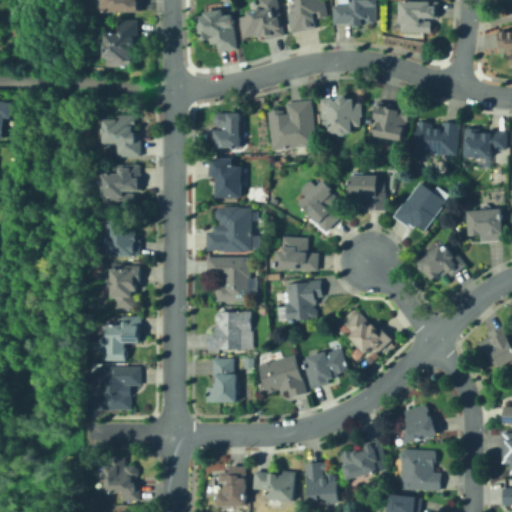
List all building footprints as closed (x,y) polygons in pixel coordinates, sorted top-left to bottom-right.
[(142,0),(142,12),(101,11),(102,0),(142,0)] [(278,0),(286,36),(265,40),(265,36),(255,38),(255,36),(246,38),(242,18),(250,16),(249,12),(263,9),(262,0),(278,0)] [(325,0),(327,16),(327,17),(319,19),(319,18),(318,18),(317,13),(315,13),(318,28),(294,33),(290,13),(297,11),(297,9),(295,10),(294,3),(296,3),(295,0),(325,0)] [(376,22),(376,24),(368,24),(368,23),(363,23),(363,25),(361,25),(361,27),(355,28),(355,25),(353,25),(353,24),(337,25),(336,6),(352,5),(351,0),(377,0),(379,21),(376,22)] [(440,2),(440,18),(427,18),(427,21),(432,21),(432,31),(432,32),(403,32),(401,23),(402,1),(440,2)] [(224,9),(225,15),(234,14),(239,49),(228,51),(228,49),(220,50),(219,44),(212,45),(212,39),(204,41),(204,39),(201,39),(197,16),(206,15),(206,12),(224,9)] [(139,20),(139,39),(136,39),(136,48),(134,48),(134,66),(110,66),(110,58),(105,58),(105,42),(107,42),(106,32),(120,32),(120,20),(139,20)] [(511,55),(508,55),(508,49),(501,49),(499,41),(499,31),(511,31),(511,55)] [(347,96),(349,99),(355,99),(355,103),(364,103),(364,116),(362,116),(362,126),(354,126),(354,133),(350,133),(347,136),(343,136),(340,133),(331,133),(331,119),(323,119),(323,99),(339,99),(341,96),(347,96)] [(313,100),(318,145),(275,150),(270,112),(274,111),(281,110),(286,110),(286,114),(290,114),(289,103),(313,100)] [(0,101),(13,104),(11,119),(6,118),(3,141),(0,140),(0,101)] [(396,109),(401,110),(401,107),(411,109),(412,110),(409,123),(408,122),(404,141),(376,136),(379,122),(383,123),(383,120),(376,119),(380,101),(396,104),(396,109)] [(244,123),(244,134),(243,136),(243,148),(210,148),(209,129),(220,129),(219,126),(215,123),(215,117),(218,113),(243,113),(243,122),(244,123)] [(137,115),(137,133),(142,133),(141,140),(143,140),(143,157),(118,157),(118,147),(107,147),(107,144),(106,144),(106,134),(104,133),(104,129),(105,127),(105,119),(117,120),(117,115),(137,115)] [(433,126),(443,127),(444,122),(461,124),(459,156),(417,153),(418,144),(416,144),(417,132),(419,122),(434,123),(433,126)] [(481,133),(491,133),(491,131),(508,131),(508,150),(494,150),(494,158),(483,158),(481,159),(478,159),(476,157),(466,157),(467,128),(481,128),(481,133)] [(243,182),(243,198),(218,197),(218,177),(212,177),(212,159),(232,159),(232,166),(244,166),(244,175),(246,176),(245,180),(243,182)] [(142,165),(142,173),(143,191),(129,191),(129,193),(135,193),(136,204),(135,204),(135,206),(105,205),(104,196),(104,173),(115,173),(115,165),(142,165)] [(387,181),(387,192),(388,192),(388,210),(369,210),(370,201),(359,201),(360,198),(351,197),(351,193),(352,193),(352,175),(380,175),(380,181),(387,181)] [(325,179),(335,189),(333,190),(342,200),(335,207),(344,216),(329,232),(301,203),(308,197),(303,192),(304,186),(308,182),(313,181),(318,186),(325,179)] [(422,182),(435,191),(438,186),(451,195),(447,200),(448,201),(426,232),(417,225),(416,228),(413,226),(411,228),(395,216),(405,202),(407,203),(422,182)] [(241,206),(241,208),(254,208),(254,251),(246,251),(246,252),(227,252),(227,251),(209,251),(209,232),(216,232),(216,226),(222,226),(221,221),(218,217),(218,212),(221,208),(227,208),(227,206),(241,206)] [(505,233),(504,241),(483,242),(482,236),(472,236),(471,235),(469,211),(503,209),(505,233)] [(135,223),(136,233),(139,233),(139,239),(142,239),(142,255),(135,255),(135,256),(109,256),(110,244),(107,244),(104,242),(104,237),(107,233),(109,233),(109,220),(135,220),(135,223)] [(310,238),(310,252),(321,253),(320,271),(278,269),(279,250),(284,250),(284,236),(310,238)] [(443,244),(448,250),(450,249),(455,255),(459,252),(469,265),(453,278),(450,273),(445,277),(442,274),(442,277),(439,280),(435,279),(434,280),(426,271),(423,271),(421,267),(421,264),(420,262),(443,244)] [(260,278),(260,296),(252,296),(252,301),(218,301),(218,285),(225,285),(225,277),(209,277),(209,257),(251,257),(251,258),(253,258),(255,260),(255,266),(253,267),(252,278),(260,278)] [(142,266),(142,284),(138,284),(137,291),(137,298),(138,300),(138,304),(137,306),(137,309),(117,309),(118,297),(112,297),(113,288),(110,289),(108,286),(108,282),(110,280),(112,280),(112,268),(124,268),(124,266),(142,266)] [(319,315),(316,320),(289,322),(289,319),(281,320),(280,307),(288,306),(287,303),(290,303),(288,284),(323,279),(325,297),(318,297),(319,303),(318,305),(315,305),(315,307),(319,309),(319,315)] [(247,311),(247,331),(244,331),(244,350),(222,350),(210,351),(210,333),(216,333),(217,327),(216,326),(219,326),(219,324),(217,321),(217,315),(220,311),(247,311)] [(361,312),(372,324),(374,323),(379,329),(382,326),(394,340),(379,353),(375,348),(367,354),(365,351),(362,351),(360,348),(359,346),(350,336),(353,333),(346,325),(361,312)] [(143,317),(143,342),(127,343),(127,347),(128,350),(130,352),(129,356),(128,357),(128,360),(106,360),(106,351),(103,351),(103,345),(101,343),(101,340),(105,337),(109,337),(109,325),(122,325),(122,316),(143,317)] [(511,362),(503,368),(502,366),(497,369),(494,362),(491,364),(480,342),(491,336),(489,333),(504,325),(511,339),(511,362)] [(287,348),(290,356),(297,354),(304,380),(308,392),(292,397),(290,390),(282,393),(282,389),(279,390),(280,391),(270,394),(269,393),(260,365),(266,364),(267,362),(271,360),(273,362),(271,353),(287,348)] [(344,348),(351,370),(340,374),(340,377),(330,380),(331,383),(313,389),(304,360),(309,358),(309,357),(328,351),(329,353),(344,348)] [(236,358),(236,374),(239,374),(239,381),(241,382),(240,387),(239,389),(239,402),(208,402),(208,387),(216,387),(216,358),(236,358)] [(256,358),(255,367),(246,367),(246,358),(256,358)] [(143,366),(143,385),(127,385),(128,393),(133,393),(133,410),(100,410),(100,366),(143,366)] [(427,404),(428,406),(429,406),(432,415),(431,415),(432,417),(438,415),(444,432),(415,442),(406,411),(427,404)] [(511,404),(502,405),(501,422),(511,422),(511,404)] [(511,475),(511,464),(503,464),(504,433),(511,433),(511,475)] [(382,439),(387,459),(379,461),(382,470),(349,480),(343,454),(345,453),(345,452),(353,450),(353,452),(360,451),(365,451),(363,444),(382,439)] [(437,453),(438,462),(436,462),(435,473),(443,473),(442,491),(402,489),(403,461),(402,460),(402,454),(404,452),(404,449),(438,450),(437,453)] [(127,456),(127,466),(137,466),(141,470),(141,475),(137,478),(137,483),(142,483),(142,500),(123,501),(123,493),(107,493),(107,466),(111,466),(111,456),(127,456)] [(324,461),(324,463),(329,462),(329,470),(326,470),(326,475),(329,475),(329,473),(338,473),(339,481),(340,481),(342,501),(311,504),(307,463),(324,461)] [(248,466),(248,484),(249,489),(248,506),(220,506),(219,504),(219,496),(221,494),(221,489),(226,489),(226,481),(222,481),(222,472),(230,472),(231,466),(248,466)] [(273,473),(284,474),(284,470),(298,472),(296,501),(269,499),(269,490),(255,489),(257,470),(274,471),(273,473)] [(511,511),(511,486),(501,487),(502,504),(511,504),(511,511)] [(424,498),(422,511),(388,511),(391,494),(424,498)]
